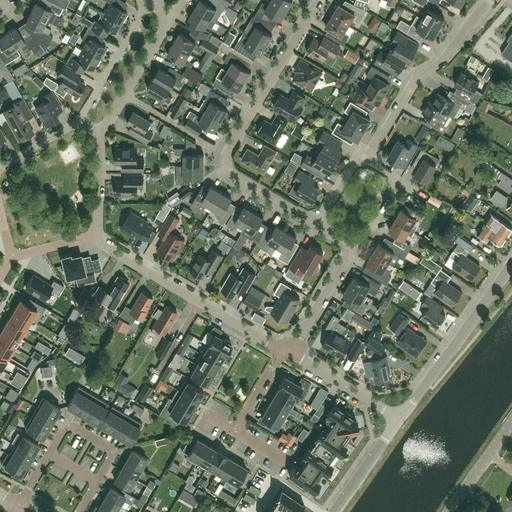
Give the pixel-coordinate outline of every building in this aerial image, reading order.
[(51,0),(51,2),(52,2),(63,8),(65,9),(69,0),(51,0)] [(104,0),(111,4),(105,13),(105,14),(121,23),(127,13),(115,6),(118,0),(104,0)] [(200,0),(194,10),(216,22),(222,12),(202,0),(200,0)] [(271,0),(271,1),(268,6),(263,3),(257,12),(263,16),(266,10),(282,20),(287,10),(271,0)] [(291,0),(269,0),(271,1),(271,0),(287,10),(293,1),(291,0)] [(59,15),(63,8),(52,2),(49,9),(36,2),(30,12),(46,20),(52,24),(57,14),(59,15)] [(332,16),(348,25),(352,18),(359,23),(366,10),(354,4),(350,11),(339,4),(332,16)] [(428,9),(422,19),(440,29),(445,19),(428,9)] [(216,22),(194,10),(189,19),(190,20),(187,26),(196,31),(208,39),(211,32),(210,32),(213,27),(216,22)] [(100,11),(99,12),(100,16),(97,21),(96,21),(94,22),(93,22),(90,28),(100,34),(101,34),(105,36),(109,29),(115,33),(121,23),(105,14),(105,13),(100,11)] [(42,45),(46,48),(52,36),(48,34),(51,29),(43,25),(46,20),(30,12),(25,22),(38,29),(34,38),(42,45)] [(244,31),(251,35),(266,45),(272,35),(260,28),(263,23),(252,16),(246,27),(248,28),(246,32),(244,31)] [(348,25),(332,16),(325,27),(336,33),(333,39),(343,45),(349,35),(344,32),(348,25)] [(417,28),(434,38),(440,29),(422,19),(417,16),(418,17),(414,24),(417,28)] [(383,19),(379,25),(385,29),(389,23),(383,19)] [(402,20),(398,27),(409,34),(413,27),(402,20)] [(23,23),(18,26),(24,37),(29,34),(23,23)] [(15,27),(6,33),(15,48),(20,45),(24,52),(31,48),(32,51),(42,45),(34,38),(30,34),(22,38),(15,27)] [(86,42),(82,48),(100,59),(106,48),(96,41),(100,34),(90,28),(89,27),(81,39),(86,42)] [(250,48),(261,54),(266,45),(251,35),(244,31),(245,32),(240,42),(238,40),(235,46),(247,53),(250,48)] [(397,45),(393,51),(407,59),(407,60),(409,61),(419,45),(398,32),(392,42),(397,45)] [(511,32),(507,40),(510,41),(501,53),(511,60),(511,32)] [(0,43),(4,50),(0,52),(0,56),(4,63),(19,54),(15,48),(6,33),(0,37),(0,43)] [(215,55),(219,49),(219,48),(204,39),(200,45),(196,43),(196,42),(180,33),(174,44),(189,53),(193,47),(200,52),(203,47),(215,55)] [(321,42),(314,38),(307,50),(323,60),(328,53),(334,57),(340,47),(324,37),(321,42)] [(219,48),(219,49),(227,54),(231,47),(222,42),(219,48)] [(168,55),(183,64),(183,63),(188,66),(183,74),(186,77),(186,76),(198,83),(203,75),(191,67),(193,63),(186,59),(189,53),(174,44),(168,55)] [(93,70),(100,59),(82,48),(78,56),(72,52),(65,63),(82,73),(86,66),(93,70)] [(359,55),(348,49),(343,57),(354,63),(359,55)] [(393,51),(391,49),(387,56),(381,52),(375,62),(397,75),(407,60),(407,59),(393,51)] [(224,61),(231,66),(227,71),(247,82),(252,73),(250,72),(251,72),(240,65),(244,58),(230,50),(224,61)] [(293,80),(312,91),(323,72),(302,60),(295,71),(298,72),(293,80)] [(80,74),(74,71),(64,65),(58,75),(62,78),(58,85),(78,96),(85,84),(77,79),(80,74)] [(385,73),(373,66),(367,76),(372,79),(368,85),(385,95),(392,85),(381,79),(385,73)] [(183,82),(186,77),(183,74),(182,74),(179,79),(160,68),(153,78),(171,89),(173,84),(180,88),(183,82)] [(217,78),(213,84),(224,91),(228,84),(239,91),(240,90),(242,91),(247,82),(227,71),(222,80),(217,78)] [(475,89),(479,83),(462,73),(455,85),(466,91),(462,97),(470,102),(475,105),(483,93),(475,89)] [(169,103),(172,97),(167,94),(171,89),(153,78),(147,88),(164,98),(163,99),(169,103)] [(5,84),(15,102),(23,98),(13,79),(5,84)] [(379,105),(385,95),(368,85),(365,91),(359,88),(353,98),(365,105),(369,99),(379,105)] [(205,111),(221,120),(228,110),(217,103),(221,96),(211,90),(200,108),(205,111)] [(42,97),(45,102),(35,107),(45,126),(53,122),(54,123),(58,121),(58,119),(59,118),(55,113),(62,109),(52,91),(42,97)] [(306,98),(295,91),(290,100),(281,94),(274,106),(296,119),(303,108),(301,106),(306,98)] [(465,110),(470,102),(462,97),(457,94),(453,102),(438,93),(432,103),(432,104),(450,115),(454,117),(460,107),(465,110)] [(171,114),(177,118),(188,99),(182,96),(171,114)] [(12,104),(13,106),(3,112),(19,141),(33,133),(26,119),(33,115),(23,98),(12,104)] [(348,121),(364,130),(366,128),(368,128),(370,124),(369,122),(371,120),(358,113),(361,107),(351,101),(345,111),(351,115),(348,121)] [(444,125),(450,115),(432,104),(432,103),(428,101),(422,112),(437,121),(433,127),(443,133),(447,127),(444,125)] [(70,107),(65,108),(67,120),(73,119),(70,107)] [(151,121),(134,111),(127,123),(132,126),(128,132),(145,141),(148,140),(153,132),(147,128),(151,121)] [(185,126),(198,134),(204,124),(215,131),(221,120),(205,111),(202,117),(196,114),(193,120),(189,118),(185,126)] [(260,129),(257,133),(276,144),(283,131),(282,130),(288,121),(277,115),(272,124),(265,120),(264,122),(262,123),(259,127),(260,129)] [(361,138),(364,134),(363,132),(364,130),(348,121),(345,126),(338,122),(332,132),(343,138),(346,133),(358,140),(359,139),(361,138)] [(307,132),(312,129),(308,123),(303,126),(307,132)] [(343,141),(325,130),(317,142),(322,145),(322,147),(320,152),(336,162),(343,151),(339,148),(343,141)] [(415,140),(423,144),(427,137),(419,133),(415,140)] [(388,158),(399,164),(404,167),(418,145),(408,140),(405,145),(398,140),(388,158)] [(259,155),(248,149),(243,158),(244,161),(263,173),(276,152),(265,145),(259,155)] [(184,155),(184,165),(204,166),(204,154),(187,154),(187,148),(175,148),(175,154),(184,155)] [(144,159),(137,159),(137,149),(116,149),(116,164),(124,164),(124,171),(144,171),(144,159)] [(422,149),(415,160),(421,164),(417,171),(415,174),(427,181),(439,159),(422,149)] [(330,172),(336,162),(320,152),(315,159),(307,155),(301,165),(323,178),(327,171),(330,172)] [(204,166),(184,165),(184,173),(177,173),(176,178),(204,178),(204,166)] [(511,179),(494,167),(491,172),(502,180),(510,185),(511,182),(511,179)] [(302,195),(312,201),(320,189),(312,185),(315,180),(310,176),(300,170),(294,180),(296,181),(298,183),(291,195),(299,200),(302,195)] [(115,195),(138,195),(138,187),(143,187),(144,175),(125,175),(125,181),(116,181),(115,195)] [(498,185),(510,193),(510,192),(511,189),(511,186),(510,185),(502,180),(498,185)] [(212,208),(221,192),(211,186),(209,189),(203,186),(192,204),(203,210),(207,204),(212,208)] [(189,187),(179,194),(182,199),(192,192),(189,187)] [(503,206),(507,209),(511,212),(511,200),(508,197),(507,198),(497,191),(491,200),(502,207),(503,206)] [(232,198),(221,192),(212,208),(217,210),(216,212),(216,218),(219,219),(218,221),(224,225),(231,213),(225,209),(232,198)] [(471,211),(479,199),(471,193),(463,205),(471,211)] [(440,209),(445,204),(435,194),(431,198),(440,209)] [(393,219),(414,232),(416,228),(412,225),(420,213),(406,205),(403,210),(401,209),(397,216),(395,215),(393,219)] [(233,214),(226,224),(236,230),(239,225),(244,228),(254,212),(244,206),(238,217),(233,214)] [(121,229),(134,236),(135,234),(146,240),(153,228),(147,225),(149,222),(131,212),(121,229)] [(254,233),(263,217),(254,212),(244,228),(241,233),(252,239),(247,247),(253,250),(256,244),(261,237),(254,233)] [(499,231),(507,237),(511,230),(511,228),(490,213),(483,223),(484,224),(486,221),(493,227),(492,228),(498,232),(499,231)] [(171,214),(164,226),(172,231),(179,219),(171,214)] [(411,236),(414,232),(393,219),(390,223),(392,225),(389,230),(404,239),(407,234),(411,236)] [(484,224),(483,223),(477,233),(488,241),(491,237),(502,245),(507,237),(499,231),(498,232),(492,228),(493,227),(486,221),(484,224)] [(196,223),(192,228),(201,235),(205,230),(196,223)] [(271,256),(277,246),(286,231),(276,225),(269,238),(262,234),(261,237),(256,244),(267,251),(271,256)] [(171,232),(172,231),(164,226),(159,234),(165,238),(158,251),(172,259),(177,252),(179,253),(180,252),(181,251),(183,248),(184,246),(184,245),(182,243),(184,240),(171,232)] [(289,250),(296,237),(286,231),(277,246),(282,250),(278,257),(288,263),(294,253),(289,250)] [(431,239),(425,235),(421,242),(427,246),(431,239)] [(404,248),(407,243),(397,236),(393,242),(404,248)] [(404,259),(409,251),(393,242),(389,250),(378,244),(373,253),(389,263),(394,266),(400,257),(404,259)] [(471,278),(480,266),(465,255),(469,250),(458,242),(449,255),(457,260),(453,266),(471,278)] [(318,265),(317,264),(323,253),(311,246),(308,250),(302,246),(290,267),(296,271),(303,274),(306,269),(312,272),(312,271),(314,272),(317,271),(319,268),(318,265)] [(212,273),(223,255),(213,250),(208,259),(200,254),(191,270),(203,277),(207,270),(212,273)] [(391,277),(388,275),(391,271),(386,268),(389,263),(373,253),(367,263),(377,269),(373,276),(386,285),(391,277)] [(87,282),(96,280),(89,255),(81,258),(80,255),(70,257),(70,255),(62,257),(67,278),(84,273),(87,282)] [(420,262),(432,271),(437,264),(425,255),(420,262)] [(445,266),(443,269),(453,277),(456,273),(445,266)] [(238,277),(231,273),(222,289),(233,296),(238,288),(245,292),(255,275),(244,268),(238,277)] [(452,305),(461,292),(447,282),(451,276),(440,268),(431,281),(438,287),(434,292),(452,305)] [(50,286),(33,275),(25,288),(44,300),(50,290),(58,295),(63,287),(53,280),(50,286)] [(365,295),(367,290),(375,295),(381,284),(371,278),(367,283),(354,276),(349,285),(365,295)] [(116,303),(129,283),(124,280),(124,279),(121,277),(120,277),(118,277),(115,282),(114,282),(111,286),(112,287),(106,296),(116,303)] [(277,301),(294,311),(300,300),(288,293),(291,288),(281,281),(274,293),(280,296),(277,301)] [(416,300),(421,293),(404,281),(399,288),(416,300)] [(367,296),(365,295),(349,285),(343,295),(355,302),(351,308),(362,314),(368,304),(364,302),(367,296)] [(135,302),(127,317),(134,321),(137,316),(141,318),(146,310),(145,310),(153,297),(147,294),(148,293),(145,291),(144,292),(142,291),(139,296),(138,296),(135,302)] [(256,310),(262,300),(249,292),(243,302),(256,310)] [(437,327),(445,315),(436,310),(440,304),(428,296),(422,305),(427,309),(422,317),(437,327)] [(385,297),(380,305),(386,308),(391,301),(385,297)] [(20,300),(14,309),(31,319),(36,322),(45,307),(30,299),(27,304),(20,300)] [(265,308),(287,322),(294,311),(277,301),(274,306),(273,306),(267,305),(265,308)] [(164,333),(177,311),(172,309),(172,307),(169,306),(167,306),(166,305),(163,311),(158,308),(153,315),(158,318),(151,330),(156,333),(159,330),(164,333)] [(14,309),(9,318),(25,328),(31,319),(14,309)] [(416,355),(426,340),(407,327),(404,331),(402,329),(409,319),(400,313),(390,327),(402,335),(397,342),(416,355)] [(331,351),(345,329),(337,325),(340,318),(333,314),(325,328),(330,331),(322,346),(331,351)] [(9,318),(3,328),(19,338),(25,328),(9,318)] [(122,333),(128,323),(120,318),(114,328),(122,333)] [(207,343),(206,343),(225,355),(231,345),(229,343),(230,342),(225,339),(224,340),(219,337),(222,331),(214,326),(210,332),(214,335),(208,344),(207,343)] [(346,326),(345,329),(331,351),(341,357),(356,332),(346,326)] [(3,328),(0,332),(0,338),(14,347),(19,338),(3,328)] [(188,333),(183,341),(188,344),(193,336),(188,333)] [(381,354),(385,347),(370,336),(366,343),(381,354)] [(172,341),(165,337),(156,354),(162,358),(172,341)] [(0,338),(0,351),(8,356),(14,347),(0,338)] [(358,338),(347,357),(354,361),(365,342),(358,338)] [(73,355),(79,351),(75,343),(68,347),(73,355)] [(206,343),(200,353),(218,364),(224,355),(225,355),(206,343)] [(50,348),(45,345),(42,350),(47,354),(50,348)] [(182,355),(186,348),(181,345),(177,352),(182,355)] [(187,345),(184,354),(194,358),(197,348),(187,345)] [(84,356),(79,353),(75,360),(80,363),(84,356)] [(195,363),(213,374),(218,364),(200,353),(195,363)] [(375,383),(390,379),(387,366),(388,366),(386,356),(370,360),(375,383)] [(206,384),(213,374),(195,363),(194,363),(197,365),(191,375),(206,384)] [(161,379),(165,382),(169,375),(165,372),(161,379)] [(22,374),(18,380),(24,383),(27,377),(22,374)] [(284,376),(278,387),(297,398),(296,397),(301,387),(306,390),(311,383),(301,377),(297,384),(292,381),(292,379),(288,377),(287,378),(284,376)] [(18,380),(15,385),(20,389),(24,383),(18,380)] [(184,380),(178,390),(197,401),(203,391),(184,380)] [(130,397),(135,388),(126,383),(122,392),(130,397)] [(146,384),(143,388),(138,397),(144,400),(149,391),(151,387),(146,384)] [(77,412),(89,392),(78,386),(67,406),(77,412)] [(279,388),(273,397),(297,411),(291,407),(297,398),(278,387),(279,388)] [(179,396),(175,402),(191,411),(197,401),(178,390),(176,394),(179,396)] [(87,418),(98,398),(89,392),(77,412),(87,418)] [(273,397),(267,407),(285,418),(289,412),(295,416),(297,411),(273,397)] [(19,398),(14,407),(18,410),(23,400),(19,398)] [(36,408),(54,418),(60,408),(42,398),(36,408)] [(98,398),(87,418),(97,424),(109,404),(98,398)] [(166,418),(170,412),(185,421),(191,411),(175,402),(169,398),(160,414),(166,418)] [(7,405),(5,409),(10,412),(12,408),(15,403),(10,400),(7,405)] [(326,407),(320,403),(314,413),(319,417),(326,407)] [(358,430),(356,418),(353,419),(333,405),(326,414),(333,419),(301,469),(297,467),(291,476),(313,492),(320,482),(316,480),(322,472),(325,474),(332,465),(328,462),(335,452),(339,455),(346,445),(342,442),(350,431),(358,430)] [(110,431),(122,412),(112,406),(100,425),(110,431)] [(267,420),(264,426),(274,432),(283,416),(285,418),(267,407),(261,417),(267,420)] [(31,418),(48,428),(54,418),(36,408),(31,418)] [(122,412),(110,431),(120,437),(132,418),(122,412)] [(13,417),(10,423),(15,426),(18,421),(13,417)] [(25,428),(42,438),(48,428),(31,418),(25,428)] [(132,418),(120,437),(130,443),(142,424),(132,418)] [(308,431),(303,427),(296,437),(301,441),(308,431)] [(278,438),(284,441),(287,436),(281,433),(278,438)] [(17,446),(32,455),(38,445),(23,436),(17,446)] [(166,437),(155,440),(156,446),(168,442),(166,437)] [(195,464),(207,445),(196,438),(194,443),(188,439),(181,451),(187,454),(185,458),(195,464)] [(292,453),(296,445),(291,442),(287,451),(292,453)] [(9,454),(27,464),(32,455),(17,446),(15,444),(9,454)] [(206,468),(217,450),(216,450),(207,445),(195,464),(196,464),(196,463),(206,468)] [(126,460),(141,469),(147,458),(132,450),(126,460)] [(216,474),(227,456),(217,450),(206,468),(216,474)] [(30,467),(27,464),(9,454),(7,453),(1,464),(24,477),(30,467)] [(227,456),(216,474),(226,480),(236,462),(227,457),(227,456)] [(120,470),(135,478),(141,469),(126,460),(120,470)] [(244,472),(246,468),(236,462),(226,480),(224,482),(234,489),(238,482),(244,486),(250,476),(252,472),(252,471),(249,476),(244,472)] [(135,478),(120,470),(115,480),(129,489),(135,478)] [(155,483),(150,480),(147,485),(152,488),(155,483)] [(105,497),(121,507),(124,501),(128,503),(131,499),(127,497),(110,487),(105,497)] [(206,493),(197,488),(193,494),(202,499),(206,493)] [(268,509),(266,508),(263,511),(298,511),(304,505),(280,488),(273,499),(275,500),(268,509)] [(139,499),(144,502),(147,496),(142,493),(139,499)] [(106,511),(117,511),(121,507),(105,497),(99,507),(106,511)] [(144,502),(139,499),(135,505),(141,508),(144,502)]
